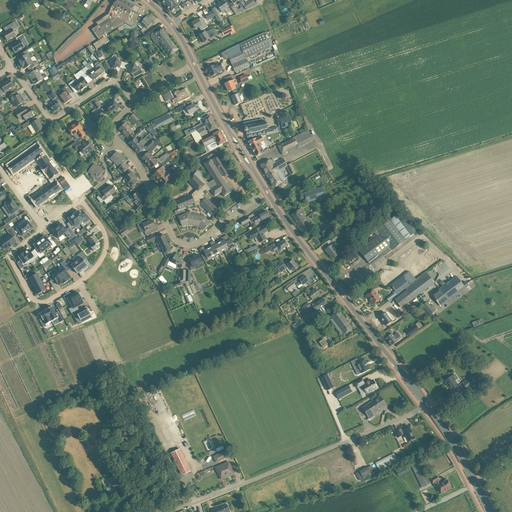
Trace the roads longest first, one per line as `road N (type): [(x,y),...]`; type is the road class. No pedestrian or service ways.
road 1 (unclassified): [(169,511),(427,405)]
road 2 (residential): [(266,191),(200,241),(183,244),(118,143)]
road 3 (secondary): [(266,191),(193,63)]
road 4 (residential): [(79,282),(45,301),(30,297),(8,255),(43,228)]
road 5 (secondary): [(427,405),(342,296)]
road 6 (secondary): [(342,296),(266,191)]
road 7 (residential): [(342,296),(420,236),(443,256)]
